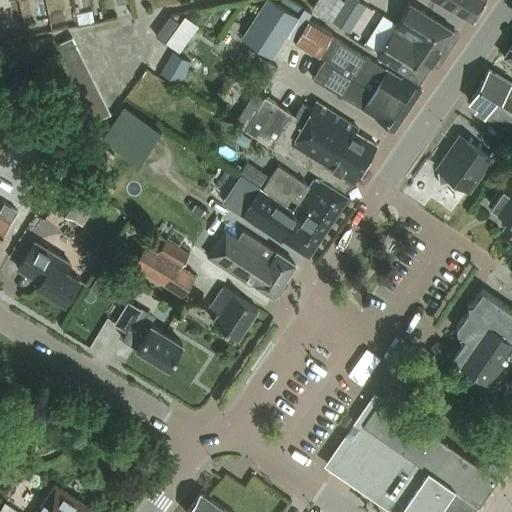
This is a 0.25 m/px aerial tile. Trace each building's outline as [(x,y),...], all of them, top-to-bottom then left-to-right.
[(9,0),(13,18),(22,17),(18,0),(9,0)] [(281,31),(293,10),(276,0),(257,0),(238,34),(269,52),(281,31)] [(330,20),(342,0),(316,0),(311,8),(330,20)] [(342,0),(330,20),(349,32),(365,6),(356,0),(342,0)] [(437,0),(472,20),(484,0),(437,0)] [(435,53),(443,58),(455,39),(447,35),(451,29),(409,2),(397,22),(380,48),(377,53),(419,79),(435,53)] [(324,57),(313,75),(395,126),(420,86),(404,76),(403,72),(387,63),(385,66),(338,36),(338,35),(293,10),(281,31),(294,40),(324,57)] [(165,40),(179,21),(170,14),(156,34),(165,40)] [(367,40),(380,48),(397,22),(384,14),(367,40)] [(65,15),(51,18),(54,31),(68,28),(65,15)] [(59,56),(78,47),(73,35),(54,45),(59,56)] [(64,67),(84,58),(78,47),(59,56),(64,67)] [(252,50),(246,60),(271,76),(277,66),(252,50)] [(167,61),(184,70),(190,60),(172,51),(167,61)] [(69,78),(89,69),(84,58),(64,67),(69,78)] [(179,80),(184,70),(167,61),(161,71),(179,80)] [(75,89),(94,80),(89,69),(69,78),(75,89)] [(511,133),(511,83),(489,69),(469,99),(478,105),(475,110),(511,133)] [(80,100),(99,91),(94,80),(75,89),(80,100)] [(254,88),(234,121),(276,148),(277,146),(348,191),(364,166),(362,165),(375,144),(355,132),(357,128),(316,102),(302,124),(294,119),(297,115),(254,88)] [(85,111),(105,102),(99,91),(80,100),(85,111)] [(105,102),(85,111),(90,122),(110,113),(105,102)] [(139,161),(160,130),(123,106),(103,137),(139,161)] [(251,138),(239,131),(234,139),(246,146),(251,138)] [(469,188),(491,157),(459,135),(437,166),(439,168),(437,171),(439,183),(450,181),(453,177),(469,188)] [(267,173),(247,161),(241,171),(260,183),(267,173)] [(328,222),(345,196),(315,176),(309,185),(281,167),(267,189),(287,203),(291,198),(299,203),(328,222)] [(503,224),(511,230),(511,174),(510,173),(489,202),(501,211),(500,213),(502,222),(504,223),(503,224)] [(55,209),(72,219),(88,192),(71,182),(55,209)] [(198,197),(227,215),(235,203),(206,184),(198,197)] [(328,222),(299,203),(293,212),(285,207),(286,206),(259,188),(242,214),(280,238),(283,237),(308,254),(328,222)] [(0,237),(12,218),(16,211),(3,203),(0,207),(0,237)] [(295,263),(276,250),(243,229),(237,238),(225,230),(208,256),(250,283),(255,282),(274,295),(295,263)] [(147,243),(185,267),(193,255),(155,231),(147,243)] [(64,301),(78,278),(51,261),(56,253),(36,240),(22,263),(33,270),(35,267),(44,272),(36,284),(64,301)] [(197,275),(185,267),(147,243),(134,264),(184,296),(197,275)] [(105,296),(110,287),(123,295),(131,281),(105,264),(91,287),(105,296)] [(238,337),(257,309),(223,285),(210,305),(219,312),(213,320),(238,337)] [(511,309),(482,288),(457,323),(458,329),(463,333),(449,353),(488,380),(503,360),(498,357),(511,337),(511,309)] [(128,301),(116,321),(127,329),(122,337),(136,345),(168,365),(183,342),(151,322),(149,325),(135,317),(140,308),(128,301)] [(72,403),(52,390),(44,403),(64,416),(72,403)] [(396,511),(473,511),(498,476),(381,396),(332,467),(396,511)] [(11,414),(0,431),(0,437),(6,441),(20,420),(11,414)] [(16,434),(10,444),(19,450),(26,440),(16,434)] [(35,511),(92,511),(92,508),(56,483),(35,511)] [(230,511),(201,491),(186,511),(230,511)]
